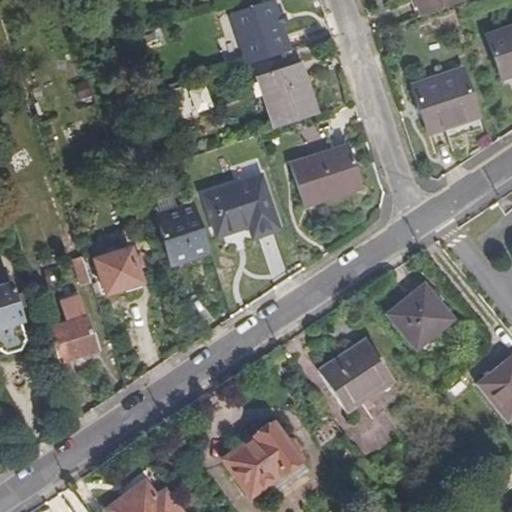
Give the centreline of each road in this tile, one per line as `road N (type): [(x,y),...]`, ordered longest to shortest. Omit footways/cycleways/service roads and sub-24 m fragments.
road 1 (residential): [(0,505),(414,227)]
road 2 (residential): [(414,227),(339,0)]
